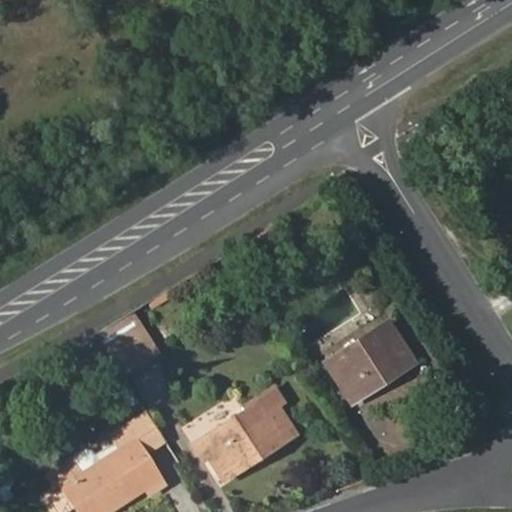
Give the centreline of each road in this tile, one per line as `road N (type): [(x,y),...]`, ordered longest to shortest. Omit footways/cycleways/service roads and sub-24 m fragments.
road 1 (primary): [(345,104),(0,316)]
road 2 (residential): [(345,104),(511,366)]
road 3 (primary): [(504,0),(345,104)]
road 4 (residential): [(363,511),(485,478)]
